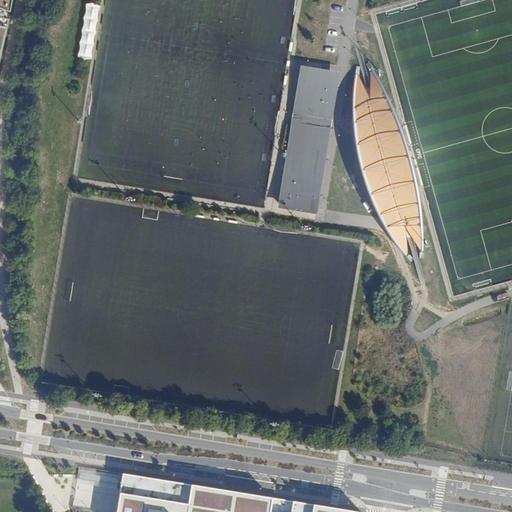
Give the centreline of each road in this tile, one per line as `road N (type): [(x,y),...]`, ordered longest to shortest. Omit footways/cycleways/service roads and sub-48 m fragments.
road 1 (secondary): [(391,475),(0,410)]
road 2 (secondary): [(0,433),(387,495)]
road 3 (secondary): [(511,495),(391,475)]
